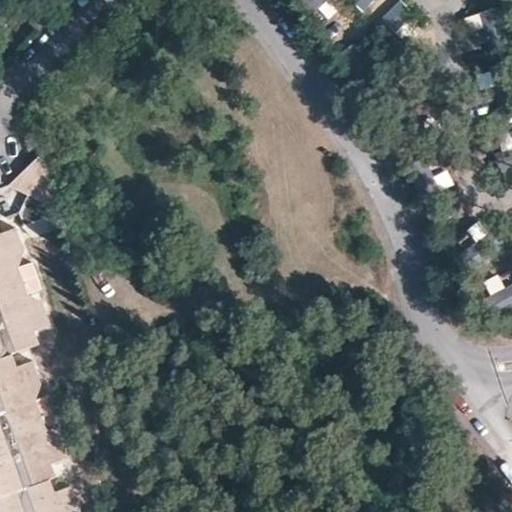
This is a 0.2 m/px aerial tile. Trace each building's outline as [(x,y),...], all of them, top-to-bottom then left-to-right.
[(344,5),(339,0),(305,0),(327,21),(344,5)] [(351,0),(364,12),(375,0),(351,0)] [(385,50),(416,19),(397,1),(366,32),(385,50)] [(498,10),(465,18),(468,32),(501,23),(498,10)] [(28,126),(19,129),(24,145),(33,142),(28,126)] [(47,198),(56,195),(39,146),(5,178),(47,198)] [(45,217),(24,226),(30,239),(50,231),(45,217)] [(0,349),(8,347),(36,338),(31,322),(49,317),(42,295),(29,300),(12,248),(24,244),(17,220),(0,224),(0,349)] [(52,428),(44,431),(26,380),(35,377),(28,353),(12,358),(8,347),(0,349),(0,485),(42,472),(50,468),(47,457),(60,453),(52,428)] [(0,511),(63,511),(61,505),(70,502),(63,479),(46,484),(42,472),(0,485),(0,511)]
